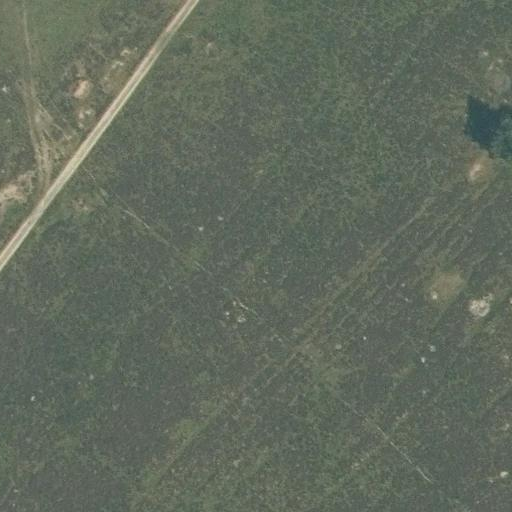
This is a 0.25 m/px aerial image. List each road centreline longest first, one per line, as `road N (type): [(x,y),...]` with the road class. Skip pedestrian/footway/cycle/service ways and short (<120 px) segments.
road 1 (track): [(0,265),(196,0)]
road 2 (track): [(38,212),(31,0)]
